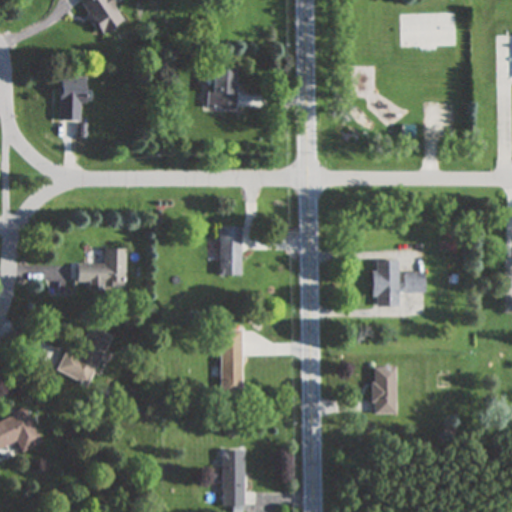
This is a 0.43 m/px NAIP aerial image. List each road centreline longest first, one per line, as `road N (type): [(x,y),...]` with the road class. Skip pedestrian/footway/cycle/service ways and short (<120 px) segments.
road 1 (residential): [(307,178),(55,190),(14,244),(0,323),(1,61),(11,146),(55,190)]
road 2 (secondary): [(310,511),(304,0)]
road 3 (residential): [(307,178),(511,176)]
